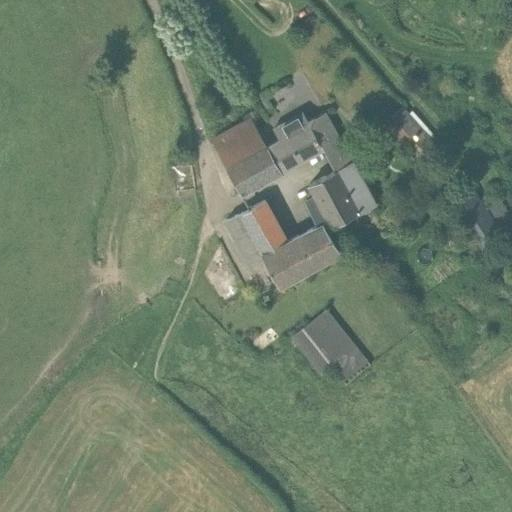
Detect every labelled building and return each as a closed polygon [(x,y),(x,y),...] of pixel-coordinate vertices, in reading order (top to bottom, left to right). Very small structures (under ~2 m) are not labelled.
[(424,162),(440,148),(402,107),(387,121),(424,162)] [(323,149),(340,139),(325,111),(266,144),(282,172),(323,149)] [(212,141),(242,195),(242,196),(243,195),(243,194),(243,193),(260,183),(260,184),(282,172),(266,144),(252,119),(212,141)] [(331,225),(375,203),(340,139),(323,149),(331,164),(331,165),(332,166),(335,170),(309,184),(316,196),(331,225)] [(452,201),(483,250),(503,237),(472,188),(452,201)] [(278,287),(295,277),(338,253),(322,231),(331,225),(316,196),(305,202),(318,225),(287,242),(264,200),(251,207),(250,206),(248,207),(249,208),(247,209),(225,220),(248,264),(261,256),(278,287)] [(345,383),(369,363),(327,309),(291,338),(321,374),(330,365),(345,383)]
